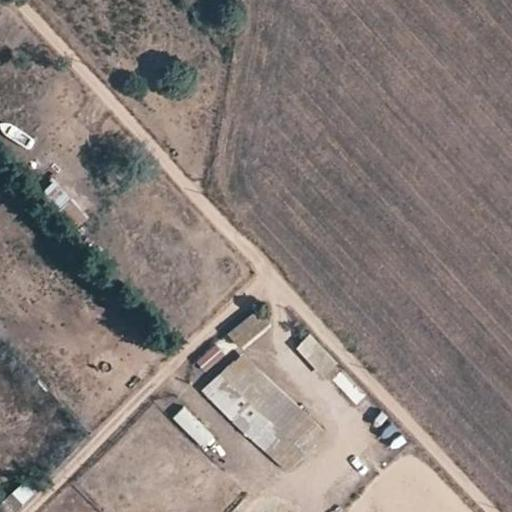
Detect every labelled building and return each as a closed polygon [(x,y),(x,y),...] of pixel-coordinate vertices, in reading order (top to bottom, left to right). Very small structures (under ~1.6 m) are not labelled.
[(260,309),(229,332),(241,349),(273,325),(260,309)] [(324,378),(340,365),(314,333),(298,345),(324,378)] [(242,351),(222,372),(303,450),(323,429),(242,351)] [(185,407),(174,419),(206,448),(217,436),(185,407)] [(0,511),(18,511),(23,507),(13,499),(0,511)]
